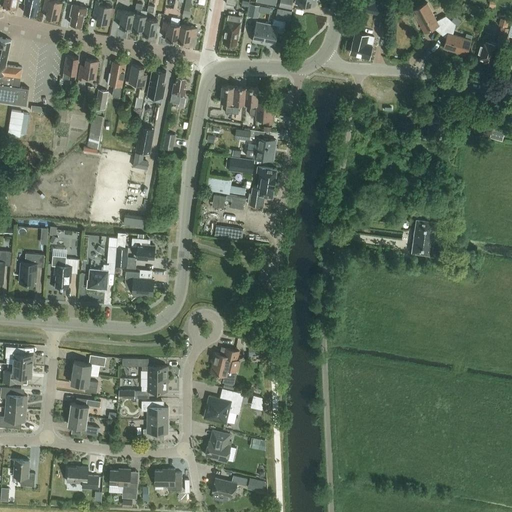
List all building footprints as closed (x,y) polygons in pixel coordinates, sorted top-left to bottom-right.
[(16,10),(18,0),(4,0),(3,7),(16,10)] [(36,14),(39,0),(25,0),(25,2),(26,2),(24,12),(36,14)] [(58,19),(62,2),(53,0),(45,0),(43,9),(47,10),(46,17),(58,19)] [(109,24),(112,6),(102,5),(102,1),(96,0),(95,0),(94,14),(98,15),(97,22),(109,24)] [(280,0),(279,6),(291,8),(292,0),(280,0)] [(365,0),(363,0),(361,10),(384,16),(386,5),(365,0)] [(427,2),(413,10),(425,32),(436,26),(442,31),(451,20),(446,15),(445,16),(437,20),(427,2)] [(261,5),(250,3),(248,14),(258,16),(261,5)] [(86,14),(88,7),(73,4),(70,15),(72,15),(70,23),(82,26),(84,14),(86,14)] [(118,9),(117,17),(121,18),(120,26),(132,28),(134,12),(118,9)] [(134,12),(132,28),(143,30),(146,17),(147,14),(134,12)] [(451,20),(442,31),(447,35),(444,47),(466,54),(467,54),(471,39),(473,35),(466,33),(465,37),(453,33),(456,24),(457,25),(461,20),(457,17),(458,15),(457,13),(451,20)] [(239,27),(240,21),(241,16),(229,14),(224,42),(236,44),(238,36),(240,35),(241,28),(239,27)] [(146,17),(143,30),(143,33),(156,36),(159,19),(146,17)] [(502,27),(506,28),(509,20),(502,18),(500,26),(502,27)] [(268,23),(264,43),(275,45),(277,32),(283,33),(286,21),(274,19),(273,24),(268,23)] [(164,21),(163,28),(168,29),(166,38),(178,40),(181,24),(164,21)] [(264,43),(268,23),(257,21),(253,41),(264,43)] [(181,24),(178,40),(190,42),(192,34),(197,35),(198,27),(181,24)] [(506,28),(502,27),(497,43),(498,43),(504,45),(509,29),(506,28)] [(498,43),(497,43),(490,41),(492,33),(486,31),(484,39),(483,39),(482,45),(481,44),(479,51),(480,51),(478,57),(484,59),(491,62),(491,61),(492,61),(498,43)] [(369,58),(373,42),(367,40),(368,35),(356,32),(354,40),(353,40),(350,53),(369,58)] [(0,73),(4,75),(6,64),(11,39),(0,36),(0,73)] [(76,73),(79,57),(67,55),(63,78),(69,79),(70,73),(76,73)] [(96,79),(99,60),(87,58),(86,65),(81,64),(78,79),(85,80),(85,77),(96,79)] [(110,72),(108,82),(115,83),(114,88),(112,95),(120,97),(121,90),(126,63),(113,61),(111,72),(110,72)] [(4,75),(0,73),(0,99),(27,104),(29,88),(19,86),(22,67),(6,64),(4,75)] [(145,89),(148,74),(144,73),(145,67),(132,64),(129,83),(139,85),(139,88),(145,89)] [(166,85),(164,84),(166,71),(152,68),(147,94),(163,97),(166,85)] [(185,94),(187,86),(185,85),(187,76),(185,74),(180,73),(178,75),(176,82),(174,81),(171,101),(180,103),(181,93),(185,94)] [(234,102),(235,86),(223,85),(222,101),(234,102)] [(246,103),(247,87),(235,86),(234,102),(240,103),(246,103)] [(247,87),(246,103),(258,104),(258,101),(259,88),(247,87)] [(105,109),(108,91),(99,89),(96,107),(105,109)] [(144,98),(138,97),(137,97),(135,106),(142,108),(144,98)] [(257,109),(257,115),(256,119),(267,120),(267,122),(273,123),(274,109),(270,108),(270,102),(258,101),(258,104),(257,109)] [(428,130),(437,132),(438,125),(445,126),(448,106),(432,103),(429,119),(430,119),(428,130)] [(12,110),(8,134),(12,134),(20,135),(21,132),(27,133),(30,113),(24,113),(24,112),(12,110)] [(100,148),(105,116),(93,113),(88,146),(100,148)] [(494,126),(494,122),(477,117),(476,120),(473,120),(471,127),(474,128),(473,131),(472,136),(479,138),(480,133),(502,140),(505,129),(494,126)] [(140,125),(136,150),(150,152),(155,128),(140,125)] [(244,129),(237,128),(236,137),(255,140),(256,136),(263,137),(264,131),(251,129),(251,130),(249,130),(244,129)] [(173,149),(175,134),(166,132),(163,148),(173,149)] [(277,139),(263,137),(256,136),(255,140),(254,149),(250,148),(249,155),(274,159),(277,139)] [(148,162),(142,161),(141,159),(142,153),(136,152),(133,166),(147,168),(148,162)] [(229,156),(227,169),(252,173),(254,159),(229,156)] [(258,165),(257,172),(260,172),(259,179),(275,182),(277,168),(258,165)] [(247,192),(247,185),(233,183),(233,177),(210,174),(208,187),(247,192)] [(250,192),(248,203),(263,205),(264,194),(273,195),(275,182),(259,179),(258,186),(253,186),(252,192),(250,192)] [(214,194),(212,206),(224,207),(226,195),(214,194)] [(246,197),(227,194),(226,200),(245,203),(246,197)] [(146,224),(146,215),(126,213),(125,222),(146,224)] [(431,254),(436,221),(417,219),(412,251),(431,254)] [(243,228),(216,224),(214,235),(220,235),(219,237),(242,240),(243,228)] [(126,232),(118,232),(117,247),(118,247),(125,248),(126,232)] [(53,235),(49,240),(55,244),(59,238),(54,234),(53,234),(53,235)] [(132,237),(132,245),(137,246),(136,257),(154,258),(155,245),(149,245),(149,238),(132,237)] [(99,245),(96,250),(101,253),(104,248),(99,245)] [(115,273),(117,247),(109,246),(108,261),(109,261),(109,264),(108,272),(115,273)] [(127,265),(128,248),(125,248),(118,247),(117,265),(127,265)] [(10,265),(11,251),(0,249),(0,280),(3,281),(4,265),(10,265)] [(44,266),(45,254),(26,252),(25,262),(21,261),(19,282),(34,284),(35,271),(37,271),(38,266),(44,266)] [(53,255),(52,264),(57,264),(55,285),(69,286),(70,272),(77,273),(78,259),(67,258),(67,256),(53,255)] [(108,272),(109,264),(104,263),(103,269),(90,268),(89,279),(88,279),(87,288),(96,289),(96,287),(107,288),(108,272)] [(126,270),(126,277),(133,278),(133,285),(129,288),(136,296),(140,293),(151,294),(152,279),(139,278),(140,272),(126,270)] [(13,364),(33,365),(33,354),(20,353),(20,347),(6,346),(6,357),(14,357),(13,364)] [(258,346),(250,346),(251,355),(258,355),(258,346)] [(237,360),(239,351),(225,347),(224,354),(213,352),(211,361),(213,361),(211,372),(226,375),(228,369),(236,371),(238,360),(237,360)] [(105,365),(106,356),(90,354),(89,363),(74,360),(73,371),(90,374),(98,375),(100,364),(105,365)] [(138,365),(138,357),(123,357),(122,365),(138,365)] [(32,376),(33,365),(13,364),(13,370),(5,370),(4,381),(17,382),(17,375),(32,376)] [(167,374),(167,366),(148,365),(142,365),(142,370),(148,370),(148,377),(168,378),(169,374),(167,374)] [(89,380),(90,374),(73,371),(71,382),(86,385),(85,390),(97,392),(98,386),(98,381),(89,380)] [(142,385),(142,390),(167,390),(167,382),(168,382),(168,378),(148,377),(148,381),(148,385),(142,385)] [(6,406),(26,408),(27,395),(21,394),(21,387),(1,386),(0,397),(7,397),(6,406)] [(209,395),(204,417),(226,422),(229,411),(239,413),(244,393),(234,390),(232,400),(220,397),(209,395)] [(252,405),(263,407),(265,395),(255,393),(252,405)] [(70,413),(87,416),(89,405),(100,406),(101,400),(87,398),(86,404),(71,402),(70,413)] [(148,419),(168,419),(168,406),(162,406),(162,400),(142,400),(142,410),(148,410),(148,419)] [(25,421),(26,408),(6,406),(5,415),(0,414),(0,425),(18,427),(19,420),(25,421)] [(86,424),(87,416),(70,413),(68,424),(83,426),(82,432),(98,434),(99,426),(86,424)] [(168,432),(168,419),(148,419),(148,428),(143,428),(143,439),(161,439),(162,432),(168,432)] [(209,439),(206,454),(217,457),(217,459),(227,461),(231,445),(226,444),(227,440),(228,440),(230,433),(213,429),(210,439),(209,439)] [(252,437),(250,447),(265,450),(264,440),(252,437)] [(34,486),(35,473),(29,473),(30,460),(15,459),(14,476),(21,476),(20,484),(34,486)] [(98,488),(99,475),(88,474),(88,466),(82,465),(82,467),(68,466),(67,481),(83,482),(82,487),(98,488)] [(111,469),(110,482),(124,483),(123,489),(123,496),(128,497),(136,497),(137,482),(130,482),(131,468),(124,468),(124,469),(111,469)] [(182,489),(182,472),(175,472),(175,468),(168,468),(168,470),(155,470),(155,485),(168,485),(168,489),(182,489)] [(246,484),(247,478),(233,474),(232,481),(216,477),(212,491),(214,492),(213,498),(226,501),(228,495),(234,496),(237,482),(246,484)] [(263,491),(266,481),(251,478),(249,488),(263,491)] [(9,488),(2,487),(1,500),(8,500),(9,488)] [(179,502),(187,502),(187,493),(178,493),(179,502)]
